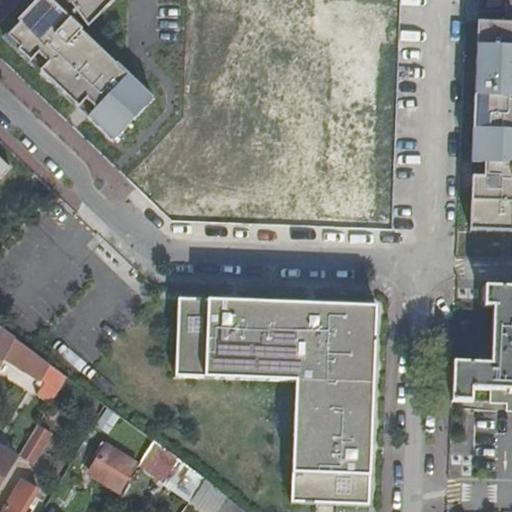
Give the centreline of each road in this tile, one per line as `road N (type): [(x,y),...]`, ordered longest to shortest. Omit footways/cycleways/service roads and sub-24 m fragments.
road 1 (residential): [(0,82),(168,253),(422,263)]
road 2 (residential): [(445,0),(436,241),(422,263)]
road 3 (residential): [(422,263),(413,494)]
road 4 (unknown): [(218,404),(270,511)]
